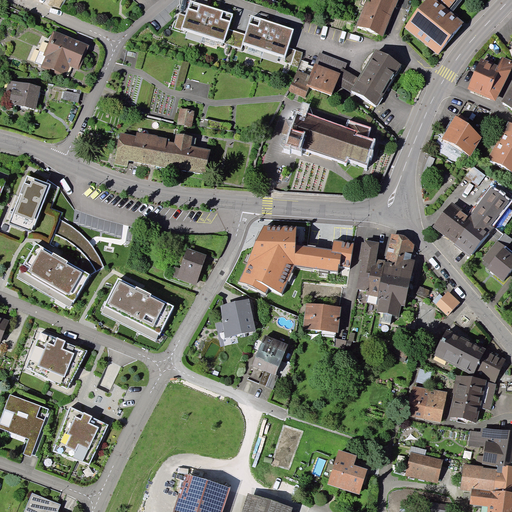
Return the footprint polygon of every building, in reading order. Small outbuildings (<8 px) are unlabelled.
[(395,0),(364,0),(354,31),(381,41),(395,0)] [(449,15),(461,0),(428,0),(430,2),(449,15)] [(231,14),(190,1),(183,27),(223,39),(231,14)] [(405,34),(437,58),(461,28),(430,2),(405,34)] [(292,30),(252,17),(244,42),(284,54),(292,30)] [(92,47),(55,33),(45,56),(49,58),(45,69),(68,78),(71,69),(81,73),(92,47)] [(400,69),(373,54),(351,95),(378,110),(387,92),(400,69)] [(306,79),(295,75),(287,94),(304,101),(306,92),(327,100),(335,85),(348,92),(356,79),(344,72),(347,65),(318,56),(313,69),(310,68),(306,79)] [(496,69),(478,61),(464,92),(494,106),(511,67),(511,64),(501,59),(496,69)] [(43,90),(9,84),(6,106),(39,111),(43,90)] [(511,84),(500,106),(511,114),(511,84)] [(80,96),(65,93),(63,102),(78,104),(80,96)] [(194,112),(181,109),(178,124),(191,126),(194,112)] [(368,133),(358,129),(356,134),(291,112),(289,121),(286,120),(282,134),(290,137),(286,153),(298,157),(301,148),(366,168),(373,146),(365,142),(368,133)] [(483,141),(456,124),(441,147),(469,163),(483,141)] [(511,129),(505,126),(485,165),(511,178),(511,129)] [(170,143),(124,134),(119,161),(200,177),(204,154),(186,150),(188,141),(171,137),(170,143)] [(50,183),(28,174),(8,222),(31,231),(50,183)] [(468,218),(448,203),(426,231),(466,262),(490,232),(486,229),(505,205),(488,192),(468,218)] [(72,225),(58,219),(51,241),(41,236),(37,243),(89,274),(96,271),(105,267),(100,258),(94,247),(91,244),(81,234),(72,225)] [(297,228),(268,227),(268,264),(275,264),(275,289),(296,290),(297,228)] [(375,247),(359,245),(353,291),(375,294),(373,316),(398,317),(411,247),(406,242),(388,239),(385,263),(373,262),(375,247)] [(351,245),(330,242),(326,270),(347,273),(351,245)] [(37,243),(18,275),(70,306),(89,274),(37,243)] [(501,285),(511,272),(511,257),(503,251),(485,270),(501,285)] [(203,258),(184,252),(174,281),(193,288),(203,258)] [(119,276),(102,309),(157,337),(174,304),(119,276)] [(459,304),(448,294),(436,307),(446,317),(459,304)] [(244,302),(217,309),(223,339),(251,333),(244,302)] [(337,312),(302,307),(298,331),(333,336),(337,312)] [(11,323),(0,318),(0,344),(2,346),(11,323)] [(482,351),(444,333),(431,359),(469,378),(482,351)] [(65,341),(57,338),(54,346),(47,343),(38,365),(64,376),(73,354),(62,349),(65,341)] [(284,347),(259,338),(248,367),(273,377),(284,347)] [(407,347),(393,339),(386,352),(400,359),(407,347)] [(505,360),(485,352),(474,377),(494,385),(505,360)] [(483,384),(455,378),(446,418),(474,424),(483,384)] [(444,395),(410,388),(404,418),(438,425),(444,395)] [(51,411),(11,397),(0,427),(0,430),(30,441),(24,456),(33,459),(51,411)] [(102,432),(72,417),(49,460),(79,476),(102,432)] [(480,435),(470,433),(466,464),(511,469),(511,433),(480,430),(480,435)] [(338,454),(328,487),(355,496),(363,473),(354,471),(357,460),(338,454)] [(442,462),(408,455),(403,477),(437,485),(442,462)] [(511,469),(461,466),(459,491),(511,495),(511,469)] [(220,511),(227,492),(187,480),(176,511),(220,511)] [(60,511),(63,506),(34,493),(25,511),(60,511)] [(511,511),(511,497),(467,493),(466,507),(484,509),(483,511),(511,511)] [(292,511),(293,511),(247,496),(242,511),(292,511)] [(452,511),(453,507),(429,503),(427,511),(452,511)]
